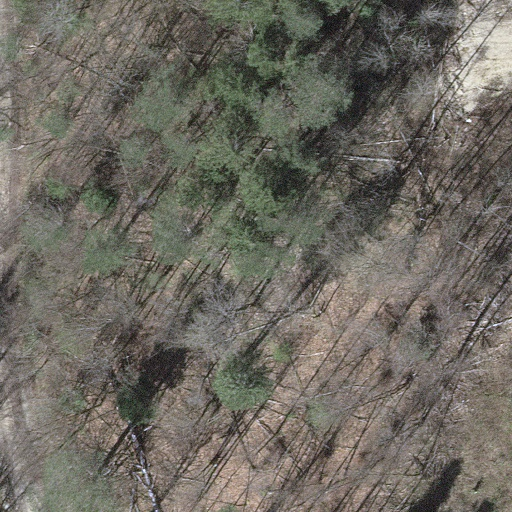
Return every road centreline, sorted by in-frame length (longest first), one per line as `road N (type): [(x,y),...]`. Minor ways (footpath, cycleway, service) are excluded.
road 1 (track): [(0,32),(0,183)]
road 2 (track): [(0,373),(41,511)]
